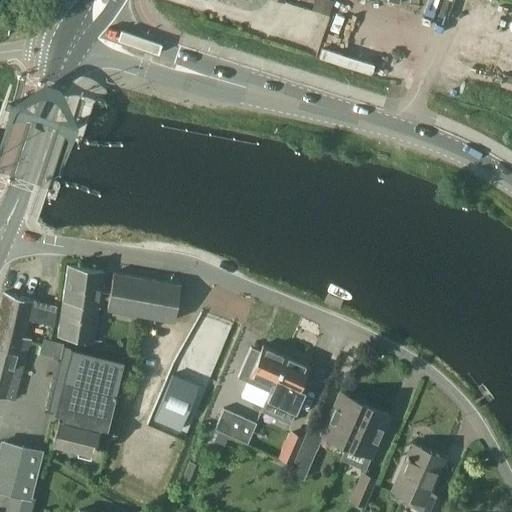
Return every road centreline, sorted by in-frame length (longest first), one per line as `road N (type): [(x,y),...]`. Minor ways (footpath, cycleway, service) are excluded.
road 1 (unclassified): [(511,479),(461,397),(348,326),(185,266),(2,231)]
road 2 (tertiary): [(511,182),(415,136),(207,77)]
road 3 (primary): [(2,231),(72,44)]
road 4 (tertiary): [(207,77),(149,48),(72,44)]
road 5 (tertiary): [(72,44),(207,77)]
